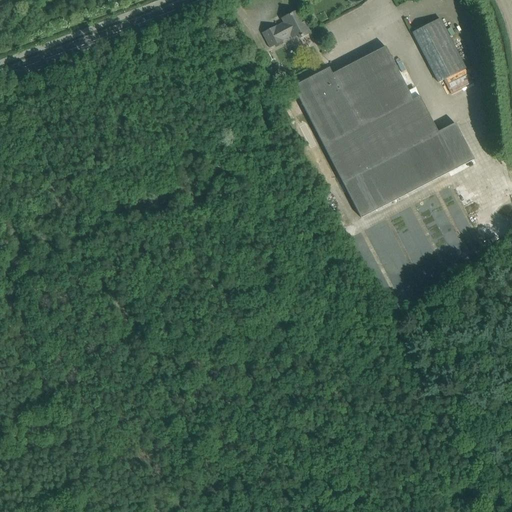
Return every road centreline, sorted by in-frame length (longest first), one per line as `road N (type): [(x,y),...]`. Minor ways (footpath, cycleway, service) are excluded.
road 1 (track): [(0,65),(231,511)]
road 2 (tertiary): [(0,74),(194,0)]
